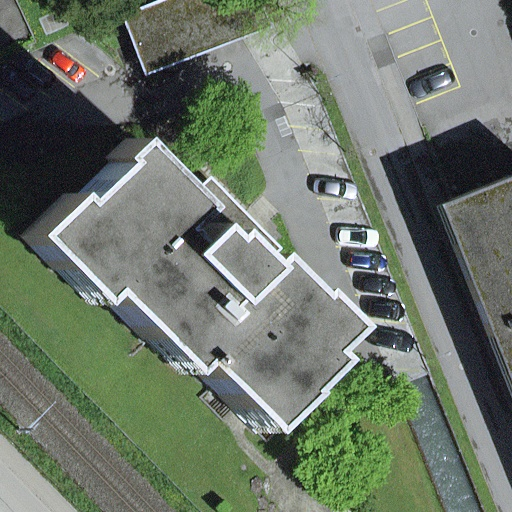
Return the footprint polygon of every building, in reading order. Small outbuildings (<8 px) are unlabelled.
[(166,0),(121,18),(142,73),(250,32),(236,0),(166,0)] [(71,204),(64,197),(23,237),(55,270),(68,257),(100,291),(143,339),(157,326),(188,361),(255,432),(322,361),(314,352),(339,328),(305,293),(300,297),(265,261),(269,257),(265,253),(252,266),(224,237),(233,228),(241,220),(210,187),(189,207),(126,142),(108,159),(112,164),(71,204)] [(511,175),(450,200),(465,238),(448,245),(485,338),(501,331),(511,357),(511,175)] [(448,245),(465,238),(450,200),(433,207),(448,245)] [(87,303),(100,291),(68,257),(55,270),(87,303)] [(176,373),(188,361),(157,326),(143,339),(176,373)] [(511,405),(511,357),(501,331),(485,338),(511,405)]
